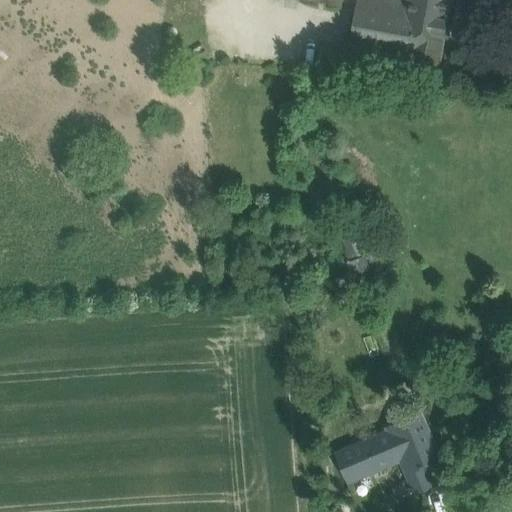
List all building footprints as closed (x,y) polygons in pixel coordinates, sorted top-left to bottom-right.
[(451,0),(406,0),(406,2),(395,0),(357,0),(351,40),(411,51),(408,67),(439,72),(451,0)] [(367,256),(355,227),(339,234),(352,262),(364,257),(367,256)] [(352,262),(347,264),(357,286),(374,280),(364,257),(352,262)] [(421,414),(387,428),(388,432),(355,446),(354,445),(336,452),(349,482),(407,458),(412,470),(413,471),(417,469),(431,464),(441,459),(421,414)] [(448,475),(441,459),(431,464),(438,480),(448,475)] [(431,464),(417,469),(426,491),(440,485),(438,480),(431,464)] [(415,496),(426,491),(417,469),(413,471),(412,470),(405,473),(415,496)]
